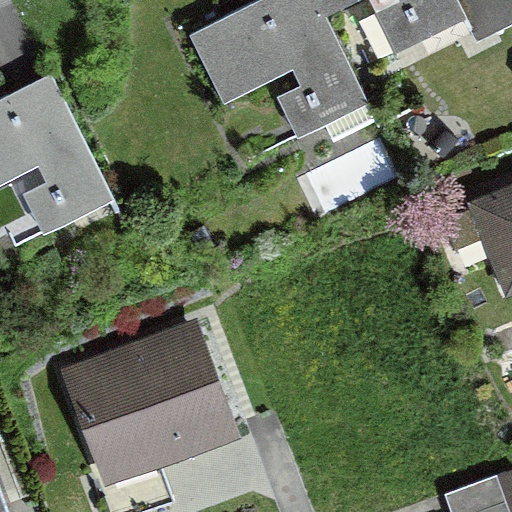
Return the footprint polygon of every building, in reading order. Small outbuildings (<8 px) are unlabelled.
[(379,114),(326,13),(351,0),(371,0),(375,7),(360,15),(380,55),(462,13),(476,40),(511,21),(511,0),(247,0),(189,30),(226,100),(292,66),(300,79),(270,95),(291,134),(324,117),(334,137),(379,114)] [(0,240),(62,210),(65,216),(114,191),(53,69),(26,82),(0,95),(0,240)] [(459,135),(443,124),(428,144),(444,155),(459,135)] [(484,240),(507,293),(511,291),(511,178),(466,198),(469,203),(443,214),(458,250),(484,240)] [(161,459),(240,430),(196,312),(60,362),(100,469),(90,473),(98,495),(104,493),(110,511),(139,511),(176,498),(161,459)] [(511,511),(511,465),(444,490),(452,511),(511,511)] [(0,511),(16,511),(0,468),(0,511)]
